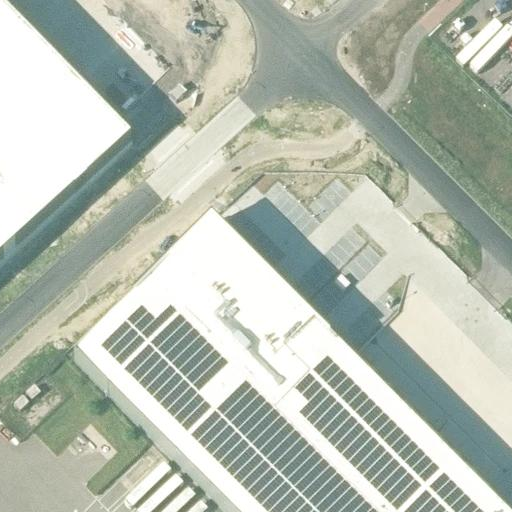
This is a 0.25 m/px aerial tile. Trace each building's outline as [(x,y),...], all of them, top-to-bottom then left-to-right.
[(0,268),(131,149),(128,145),(110,127),(0,14),(0,268)] [(178,89),(168,99),(175,106),(185,96),(178,89)] [(210,227),(73,364),(220,511),(496,511),(483,499),(489,492),(354,356),(347,363),(210,227)] [(33,389),(25,397),(31,404),(40,396),(33,389)] [(22,400),(13,408),(19,415),(28,407),(22,400)]
